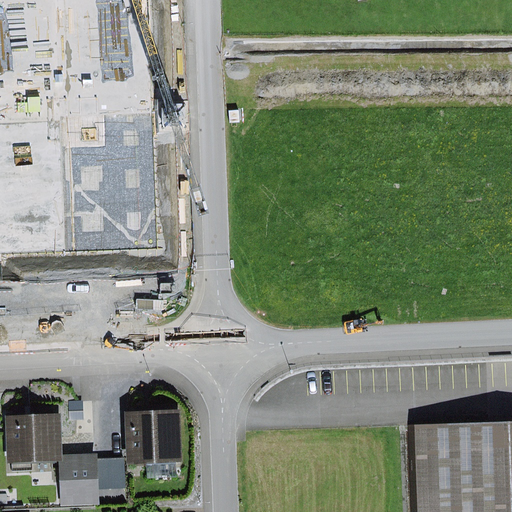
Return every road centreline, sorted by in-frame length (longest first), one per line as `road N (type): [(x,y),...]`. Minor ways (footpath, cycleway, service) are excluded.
road 1 (residential): [(222,350),(207,0)]
road 2 (residential): [(222,350),(0,362)]
road 3 (residential): [(227,511),(222,350)]
